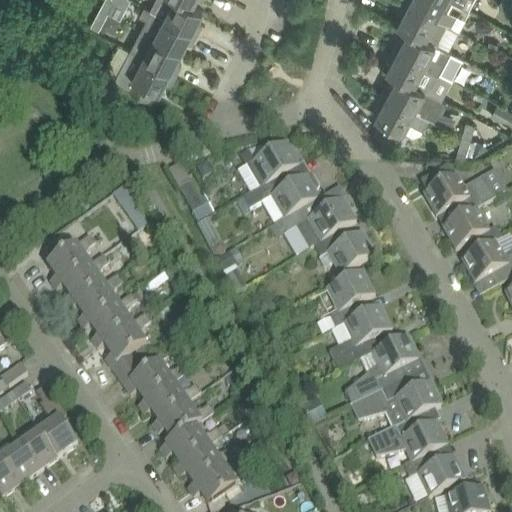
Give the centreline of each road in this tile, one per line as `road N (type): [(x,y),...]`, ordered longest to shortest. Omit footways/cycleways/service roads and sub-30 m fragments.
road 1 (residential): [(311,107),(368,162),(489,369),(511,430)]
road 2 (residential): [(0,232),(111,165),(311,107)]
road 3 (residential): [(0,280),(126,456)]
